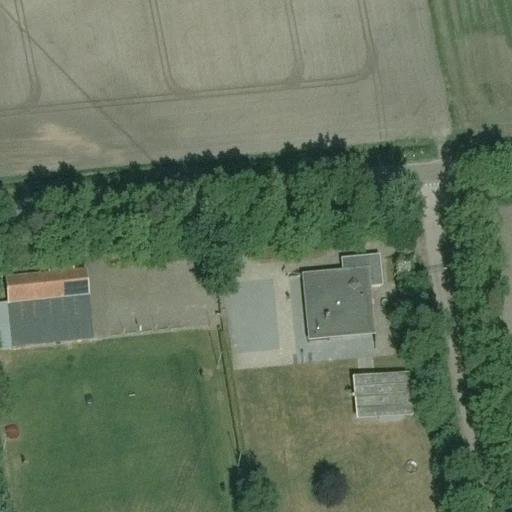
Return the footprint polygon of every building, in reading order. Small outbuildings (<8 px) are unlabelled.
[(48,269),(49,280),(6,284),(9,309),(88,301),(86,276),(73,277),(72,267),(48,269)] [(375,336),(369,276),(363,271),(302,277),(303,282),(304,286),(305,290),(307,295),(308,299),(310,303),(313,307),(315,310),(318,314),(321,317),(325,320),(328,323),(332,326),(336,328),(340,330),(344,332),(348,334),(352,335),(357,336),(361,336),(366,337),(370,337),(375,336)] [(12,348),(14,348),(14,347),(12,348),(7,306),(0,306),(0,348),(11,348),(12,348)] [(401,389),(400,377),(375,380),(376,391),(401,389)] [(377,410),(378,421),(403,419),(402,408),(377,410)]
